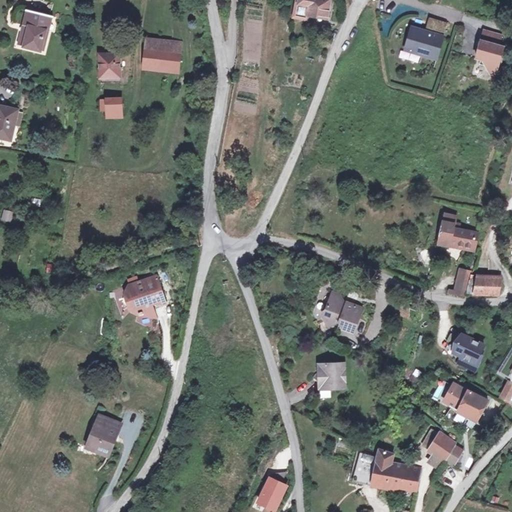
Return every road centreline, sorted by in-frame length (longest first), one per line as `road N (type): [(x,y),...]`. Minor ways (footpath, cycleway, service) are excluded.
road 1 (residential): [(218,241),(200,276),(173,411),(150,461),(109,511)]
road 2 (residential): [(233,248),(296,440),(301,511)]
road 3 (residential): [(254,236),(306,245),(431,295),(511,300)]
road 4 (residential): [(254,236),(361,0)]
road 5 (residential): [(209,0),(224,41),(208,193),(218,241)]
